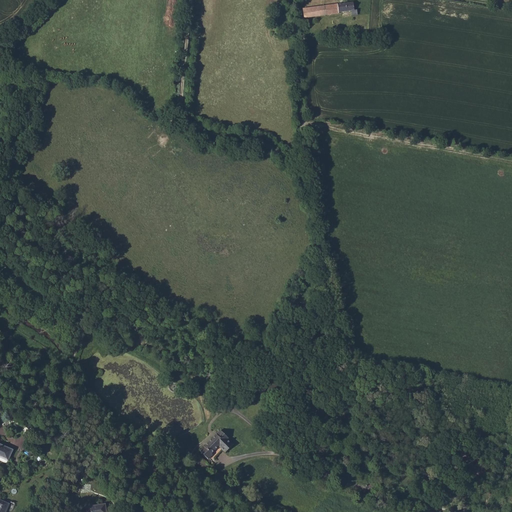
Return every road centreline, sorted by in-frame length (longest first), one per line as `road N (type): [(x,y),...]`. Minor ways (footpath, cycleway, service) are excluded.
road 1 (track): [(227,460),(282,451),(374,492),(471,511)]
road 2 (track): [(190,0),(182,87),(189,121),(266,145),(299,170)]
road 3 (track): [(299,170),(305,159),(295,47)]
